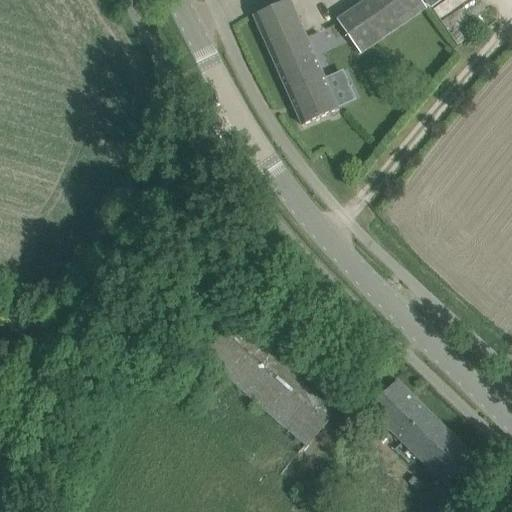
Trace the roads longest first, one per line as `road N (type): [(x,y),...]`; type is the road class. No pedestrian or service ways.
road 1 (unclassified): [(3,511),(91,316),(182,161),(231,106)]
road 2 (tertiary): [(511,420),(311,223),(231,106)]
road 3 (tertiary): [(231,106),(174,0)]
